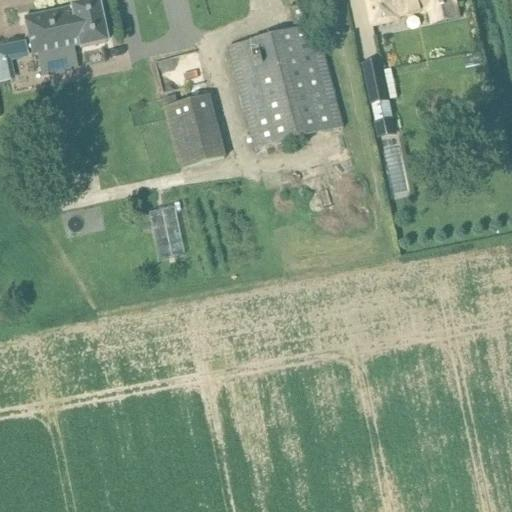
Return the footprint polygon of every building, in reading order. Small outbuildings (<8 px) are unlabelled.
[(366,0),(371,24),(457,6),(455,0),(366,0)] [(79,49),(106,43),(97,2),(70,8),(71,9),(24,19),(32,58),(79,48),(79,49)] [(296,31),(228,49),(255,152),(343,128),(316,26),(315,26),(310,7),(291,13),(296,31)] [(381,62),(363,65),(371,105),(375,123),(378,140),(396,136),(389,102),(389,101),(383,72),(381,62)] [(180,172),(227,158),(211,96),(178,105),(176,97),(163,100),(165,108),(163,109),(168,127),(180,172)]
